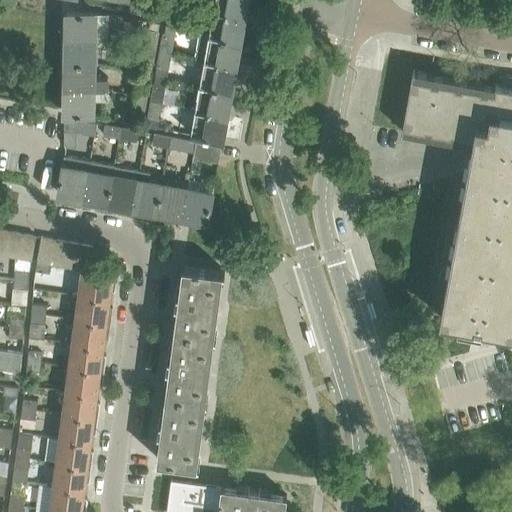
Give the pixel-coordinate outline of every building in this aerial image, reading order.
[(140,12),(141,0),(130,0),(131,1),(130,11),(140,12)] [(247,0),(214,0),(213,7),(245,13),(245,11),(246,6),(247,0)] [(196,29),(201,30),(241,38),(243,22),(244,17),(245,13),(213,7),(205,6),(203,16),(198,15),(196,29)] [(67,11),(66,36),(94,36),(94,11),(67,11)] [(164,23),(160,49),(170,50),(174,25),(164,23)] [(147,28),(144,44),(154,45),(157,30),(147,28)] [(197,55),(204,56),(236,62),(237,56),(241,38),(201,30),(197,55)] [(66,36),(66,62),(93,61),(99,61),(100,36),(94,36),(66,36)] [(142,59),(151,61),(154,45),(144,44),(142,59)] [(155,73),(165,75),(170,50),(160,49),(155,73)] [(204,56),(199,81),(232,87),(234,71),(236,62),(204,56)] [(66,62),(65,86),(101,86),(105,87),(105,76),(93,76),(93,61),(66,62)] [(402,130),(403,131),(476,143),(473,159),(469,159),(466,171),(440,316),(474,323),(511,329),(511,74),(506,74),(500,74),(500,72),(499,73),(499,83),(495,82),(495,84),(419,69),(413,68),(402,130)] [(155,73),(151,98),(161,100),(165,75),(155,73)] [(138,77),(135,93),(145,95),(148,79),(138,77)] [(199,81),(195,106),(227,112),(229,101),(232,87),(199,81)] [(101,86),(65,86),(65,113),(92,113),(93,100),(105,100),(105,87),(101,86)] [(132,109),(142,110),(145,95),(135,93),(132,109)] [(151,98),(146,125),(156,127),(161,100),(151,98)] [(225,121),(227,112),(195,106),(190,133),(222,139),(225,121)] [(65,119),(64,129),(76,129),(81,130),(81,131),(94,133),(96,122),(81,120),(65,119)] [(103,133),(119,136),(121,126),(105,123),(103,133)] [(135,139),(137,129),(121,126),(119,136),(135,139)] [(153,142),(169,145),(171,135),(155,133),(153,142)] [(195,140),(171,135),(169,145),(193,150),(195,140)] [(193,150),(191,160),(197,161),(198,157),(218,160),(221,147),(221,145),(195,140),(193,150)] [(83,196),(89,159),(64,154),(58,191),(83,196)] [(108,201),(114,163),(89,159),(83,196),(108,201)] [(132,205),(139,168),(114,163),(108,201),(132,205)] [(139,168),(132,205),(157,210),(163,180),(150,178),(152,170),(139,168)] [(163,180),(157,210),(182,214),(188,177),(189,172),(186,171),(184,179),(164,175),(163,180)] [(208,217),(214,181),(188,177),(182,214),(207,219),(208,217)] [(0,253),(5,255),(10,229),(0,227),(0,253)] [(18,257),(23,232),(10,229),(5,255),(18,257)] [(31,259),(36,234),(23,232),(18,257),(31,259)] [(49,263),(54,238),(41,235),(37,260),(49,263)] [(62,265),(67,240),(54,238),(49,263),(50,263),(62,265)] [(76,267),(80,242),(67,240),(62,265),(76,267)] [(80,242),(76,267),(84,269),(88,270),(93,245),(80,242)] [(37,260),(36,270),(49,272),(50,263),(49,263),(37,260)] [(212,333),(220,270),(225,271),(225,269),(183,264),(179,291),(176,291),(174,302),(177,303),(174,328),(216,334),(216,333),(212,333)] [(16,267),(15,277),(29,279),(30,269),(16,267)] [(111,296),(112,289),(115,290),(117,275),(114,274),(114,273),(88,270),(84,269),(81,292),(111,296)] [(29,279),(15,277),(14,287),(28,289),(29,279)] [(110,306),(111,296),(81,292),(77,316),(111,320),(112,306),(110,306)] [(47,301),(33,300),(32,310),(46,312),(47,301)] [(32,310),(29,335),(43,337),(46,312),(32,310)] [(111,320),(77,316),(74,340),(104,344),(105,337),(108,337),(111,320)] [(11,317),(10,326),(24,328),(25,318),(11,317)] [(24,328),(10,326),(9,337),(23,338),(24,328)] [(166,393),(207,398),(203,397),(212,334),(216,335),(216,334),(174,328),(171,355),(167,354),(166,366),(169,366),(166,393)] [(103,353),(104,344),(74,340),(70,364),(104,368),(106,354),(103,353)] [(42,350),(28,348),(27,358),(41,360),(42,350)] [(21,353),(0,349),(0,367),(6,369),(5,379),(19,380),(21,353)] [(40,370),(41,360),(27,358),(26,368),(40,370)] [(104,368),(70,364),(67,388),(98,392),(99,385),(102,385),(104,368)] [(18,386),(4,384),(3,394),(17,396),(18,386)] [(98,392),(67,388),(63,412),(98,417),(100,401),(97,401),(98,392)] [(195,461),(203,398),(207,399),(207,398),(166,393),(162,419),(159,418),(157,430),(160,430),(157,458),(199,463),(199,462),(195,461)] [(36,398),(23,397),(21,407),(35,408),(36,398)] [(21,407),(20,417),(34,418),(35,408),(21,407)] [(63,412),(60,436),(92,440),(93,432),(96,433),(98,417),(63,412)] [(0,424),(0,434),(11,436),(13,426),(0,424)] [(0,434),(0,444),(10,446),(11,436),(0,434)] [(92,440),(60,436),(57,460),(91,465),(93,449),(90,449),(92,440)] [(30,447),(16,445),(15,455),(29,457),(30,447)] [(15,455),(14,465),(27,467),(29,457),(15,455)] [(91,465),(57,460),(53,484),(85,489),(86,480),(89,481),(91,465)] [(166,511),(191,511),(196,482),(171,478),(166,511)] [(217,511),(221,485),(196,482),(191,511),(217,511)] [(84,497),(85,489),(53,484),(50,508),(76,511),(84,511),(87,497),(84,497)] [(250,511),(254,489),(221,485),(217,511),(250,511)] [(259,490),(254,489),(250,511),(284,511),(287,494),(259,490)] [(24,495),(10,493),(9,503),(22,505),(24,495)] [(21,511),(22,505),(9,503),(7,511),(21,511)]
